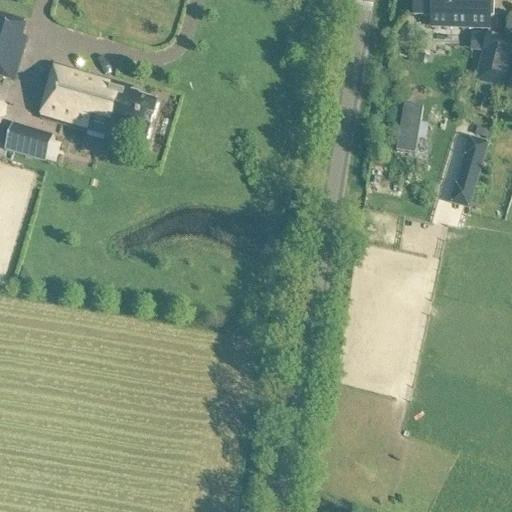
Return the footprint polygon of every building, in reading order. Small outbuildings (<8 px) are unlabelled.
[(432,33),(491,35),(492,0),(415,0),(414,19),(433,20),(432,33)] [(27,22),(0,14),(0,79),(17,85),(30,41),(25,39),(29,27),(26,26),(27,22)] [(511,63),(511,42),(488,37),(475,86),(504,93),(511,63)] [(133,91),(103,82),(55,69),(41,120),(106,139),(105,141),(118,145),(119,139),(146,147),(158,105),(141,100),(141,98),(132,96),(133,91)] [(426,154),(430,108),(410,107),(406,153),(426,154)] [(54,139),(19,129),(12,152),(47,163),(54,139)] [(476,137),(458,205),(479,211),(497,143),(476,137)] [(361,229),(359,244),(379,249),(381,232),(361,229)]
